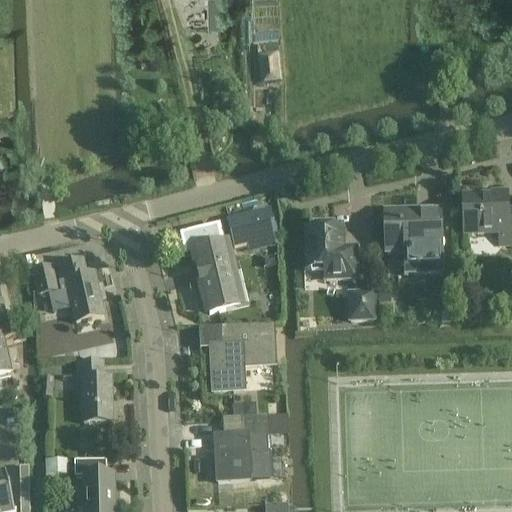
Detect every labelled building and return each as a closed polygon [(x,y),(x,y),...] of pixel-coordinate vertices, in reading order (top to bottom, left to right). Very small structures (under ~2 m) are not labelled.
[(477,4),(468,4),(468,18),(477,18),(477,4)] [(278,54),(256,57),(259,87),(281,84),(278,54)] [(511,213),(506,213),(506,199),(464,200),(465,237),(500,235),(500,246),(511,245),(511,213)] [(442,276),(440,212),(439,213),(439,220),(418,221),(417,213),(384,214),(386,256),(412,255),(413,277),(442,276)] [(255,220),(228,227),(233,248),(261,241),(255,220)] [(324,232),(322,229),(311,229),(310,232),(306,232),(307,272),(324,272),(324,283),(356,282),(355,251),(343,251),(342,231),(324,232)] [(221,248),(217,230),(182,238),(184,250),(192,248),(209,317),(240,309),(240,308),(245,307),(241,289),(236,290),(225,247),(221,248)] [(86,278),(83,263),(57,269),(61,284),(66,283),(70,303),(65,304),(67,313),(72,311),(76,327),(104,320),(100,304),(99,304),(93,277),(94,277),(93,276),(86,278)] [(37,300),(58,295),(52,269),(31,274),(37,300)] [(454,316),(454,292),(441,292),(441,316),(454,316)] [(390,304),(389,294),(378,295),(378,305),(390,304)] [(374,324),(373,296),(349,297),(350,325),(374,324)] [(9,336),(0,298),(0,383),(13,381),(5,347),(12,345),(10,335),(9,336)] [(391,309),(379,310),(379,319),(392,318),(391,309)] [(222,348),(210,348),(211,351),(211,360),(212,369),(213,395),(244,394),(242,371),(274,369),(272,330),(221,331),(222,348)] [(103,381),(103,367),(77,367),(77,383),(83,383),(84,427),(112,426),(112,410),(111,410),(110,382),(111,382),(111,381),(103,381)] [(54,382),(43,381),(42,401),(53,402),(54,382)] [(254,408),(241,409),(242,421),(255,421),(254,408)] [(223,436),(215,437),(216,450),(218,485),(249,483),(248,483),(269,482),(268,458),(267,439),(266,420),(255,421),(242,421),(232,422),(222,423),(223,436)] [(67,464),(49,464),(49,478),(67,478),(67,464)] [(74,465),(74,481),(83,480),(84,511),(114,511),(114,478),(106,478),(106,464),(74,465)] [(28,511),(27,470),(19,470),(20,508),(20,511),(28,511)] [(0,511),(13,511),(13,509),(6,474),(0,475),(0,511)] [(289,505),(289,493),(276,493),(277,506),(289,505)]
